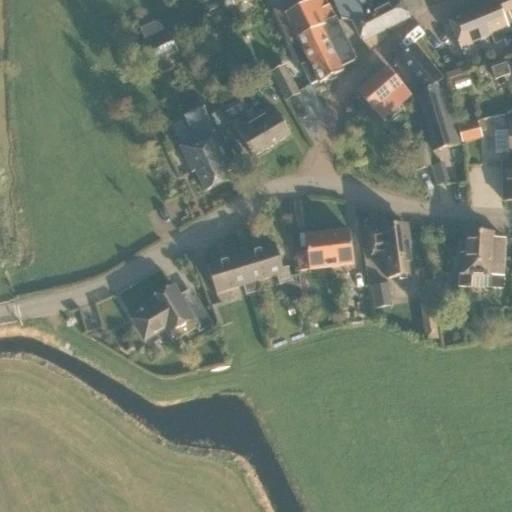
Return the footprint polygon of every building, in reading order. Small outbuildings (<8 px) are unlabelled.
[(331,0),(340,20),(351,24),(361,43),(408,19),(398,0),(374,0),(373,1),(372,0),(331,0)] [(511,37),(507,28),(511,25),(511,0),(495,0),(481,7),(450,22),(463,49),(490,36),(495,44),(511,37)] [(286,21),(296,40),(306,60),(307,64),(300,68),(309,86),(317,83),(318,85),(341,73),(340,69),(353,63),(354,60),(325,1),(286,21)] [(146,44),(165,36),(159,22),(140,30),(146,44)] [(143,46),(151,65),(176,54),(168,35),(165,36),(146,44),(143,46)] [(460,144),(454,124),(446,98),(439,100),(435,85),(441,80),(415,46),(390,66),(418,98),(417,100),(433,152),(460,144)] [(490,66),(495,82),(510,77),(505,61),(490,66)] [(270,75),(280,98),(295,92),(285,68),(270,75)] [(358,94),(382,122),(411,96),(387,69),(358,94)] [(231,171),(195,91),(184,126),(187,133),(177,137),(181,147),(180,148),(192,174),(195,173),(205,193),(229,182),(225,173),(231,171)] [(247,112),(239,98),(223,107),(231,121),(247,112)] [(273,108),(254,119),(271,148),(290,137),(273,108)] [(496,132),(493,132),(494,154),(509,153),(510,165),(502,166),(504,201),(511,200),(511,114),(508,115),(508,131),(496,132)] [(484,138),(482,130),(479,118),(454,124),(460,143),(484,138)] [(271,148),(254,119),(235,130),(252,159),(271,148)] [(431,170),(424,146),(409,150),(415,174),(431,170)] [(452,164),(439,167),(442,186),(456,184),(452,164)] [(382,230),(382,228),(369,230),(372,256),(384,255),(387,279),(413,276),(406,227),(382,230)] [(349,232),(327,235),(331,268),(353,265),(349,232)] [(470,277),(490,278),(489,291),(502,291),(505,240),(493,240),(494,235),(466,234),(465,255),(460,255),(458,289),(469,290),(470,277)] [(331,268),(327,235),(305,238),(310,271),(331,268)] [(282,270),(275,247),(241,257),(250,285),(256,283),(276,277),(279,286),(285,284),(291,304),(302,299),(298,274),(290,277),(287,268),(282,270)] [(250,285),(241,257),(207,268),(216,295),(218,294),(241,287),(245,297),(259,292),(256,283),(250,285)] [(369,288),(374,310),(392,306),(388,284),(369,288)] [(203,310),(190,317),(172,287),(149,301),(154,309),(133,322),(145,340),(165,328),(169,335),(192,321),(199,333),(212,325),(203,310)] [(431,290),(433,304),(447,302),(445,288),(431,290)] [(425,343),(438,341),(432,304),(420,306),(425,343)]
